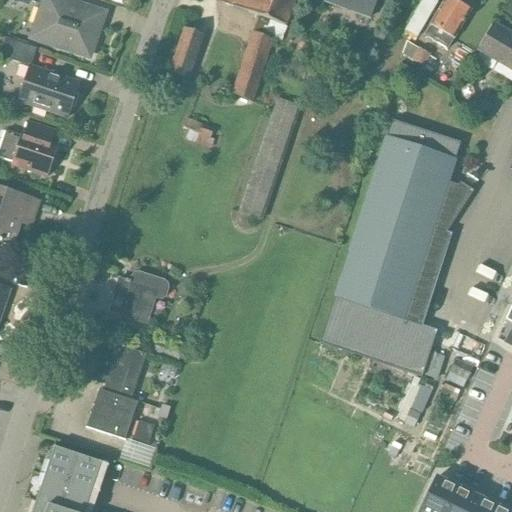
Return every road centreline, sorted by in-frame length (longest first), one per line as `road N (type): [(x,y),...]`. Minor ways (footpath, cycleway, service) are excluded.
road 1 (unclassified): [(0,502),(164,0)]
road 2 (residential): [(511,370),(472,450),(511,469)]
